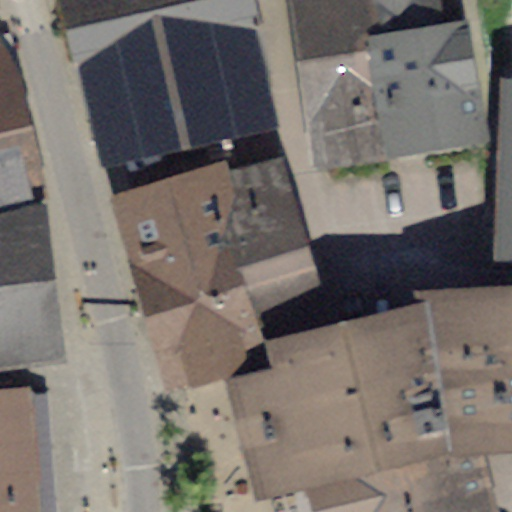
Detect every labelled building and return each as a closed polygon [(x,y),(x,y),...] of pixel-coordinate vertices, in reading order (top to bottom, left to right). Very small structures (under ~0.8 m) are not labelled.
[(74,0),(98,103),(102,102),(111,141),(192,123),(195,138),(274,122),(246,0),(74,0)] [(381,37),(376,0),(301,0),(325,157),(392,148),(375,48),(379,47),(382,43),(381,37)] [(386,37),(427,31),(426,16),(449,13),(447,0),(376,0),(381,37),(386,37)] [(375,48),(392,148),(442,140),(439,129),(478,123),(463,37),(429,42),(427,31),(386,37),(381,37),(382,43),(379,47),(375,48)] [(0,200),(28,192),(0,76),(0,200)] [(232,243),(255,325),(311,309),(286,239),(303,234),(282,165),(214,181),(215,184),(232,243)] [(232,243),(215,184),(133,209),(151,269),(232,243)] [(0,350),(43,345),(27,218),(0,225),(0,350)] [(232,243),(151,269),(187,383),(266,358),(255,325),(232,243)] [(505,305),(392,334),(416,437),(463,426),(466,426),(511,425),(511,362),(507,343),(505,305)] [(311,463),(416,437),(392,334),(302,357),(308,376),(254,389),(274,470),(280,468),(307,461),(307,463),(311,463)] [(18,409),(0,410),(0,511),(26,511),(23,465),(14,466),(13,445),(21,445),(18,409)] [(307,461),(280,468),(283,483),(274,486),(280,511),(436,511),(481,501),(463,426),(416,437),(311,463),(307,463),(307,461)]
